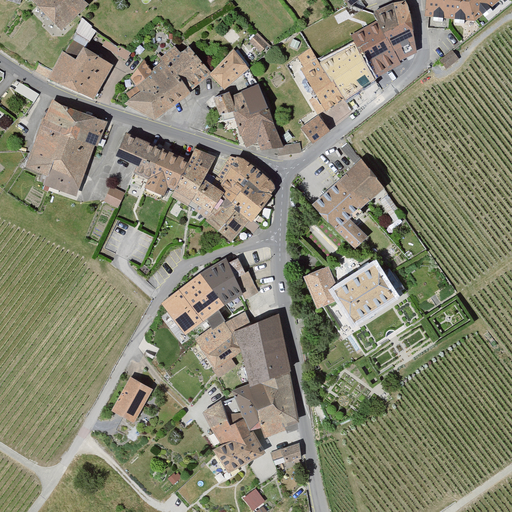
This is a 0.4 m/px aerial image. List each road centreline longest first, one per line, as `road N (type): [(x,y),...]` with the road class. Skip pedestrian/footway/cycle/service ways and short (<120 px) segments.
road 1 (track): [(29,511),(160,293),(202,257),(278,234)]
road 2 (unclassified): [(322,511),(280,268),(284,172)]
road 3 (unclassified): [(284,172),(54,97),(0,62)]
road 4 (residential): [(284,172),(416,69),(424,49),(417,0)]
